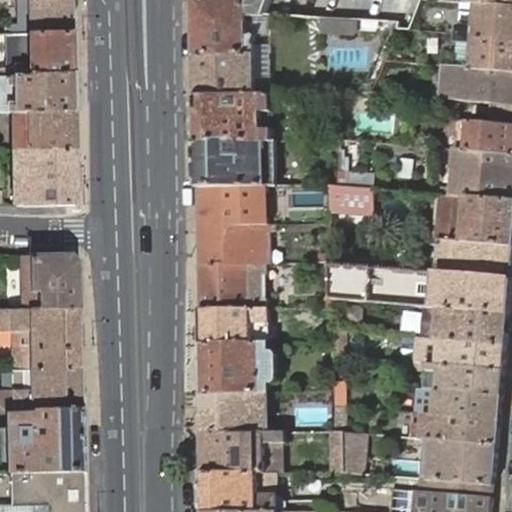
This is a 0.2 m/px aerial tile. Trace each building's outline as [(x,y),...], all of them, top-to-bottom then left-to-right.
[(25,24),(10,24),(10,35),(35,34),(73,32),(72,0),(33,0),(34,24),(25,24)] [(24,0),(25,24),(34,24),(33,0),(24,0)] [(265,18),(266,16),(266,15),(271,0),(196,0),(198,57),(252,55),(255,46),(259,36),(265,18)] [(460,2),(457,34),(511,39),(511,6),(475,4),(473,3),(464,2),(460,2)] [(356,32),(357,21),(328,19),(328,31),(356,32)] [(0,68),(0,77),(74,74),(73,32),(35,34),(10,35),(4,35),(5,69),(0,68)] [(511,71),(511,39),(457,34),(457,43),(455,67),(470,68),(511,71)] [(198,57),(199,98),(260,96),(259,55),(259,46),(255,46),(252,55),(198,57)] [(511,104),(511,71),(470,68),(455,67),(447,67),(445,99),(496,103),(511,104)] [(74,74),(0,77),(0,113),(12,113),(75,111),(74,74)] [(199,98),(200,143),(276,142),(275,130),(271,130),(266,131),(265,114),(270,114),(275,113),(274,95),(260,96),(199,98)] [(495,124),(511,126),(511,104),(496,103),(495,124)] [(12,113),(13,151),(76,150),(75,111),(12,113)] [(471,151),(511,155),(511,126),(495,124),(474,122),(453,120),(452,127),(460,128),(459,136),(458,150),(471,151)] [(279,187),(278,142),(276,142),(200,143),(201,188),(271,186),(279,187)] [(76,150),(13,151),(13,160),(22,160),(23,196),(13,196),(13,206),(24,206),(23,207),(77,206),(76,150)] [(454,196),(511,200),(511,155),(471,151),(458,150),(455,150),(454,166),(466,167),(463,190),(454,189),(452,189),(451,196),(454,196)] [(22,160),(13,160),(13,196),(23,196),(22,160)] [(466,167),(454,166),(452,189),(454,189),(463,190),(466,167)] [(377,173),(341,171),(340,186),(376,190),(377,173)] [(377,218),(376,190),(340,186),(332,185),(332,215),(377,218)] [(201,188),(201,227),(272,225),(272,216),(271,195),(271,186),(201,188)] [(511,246),(511,200),(454,196),(451,196),(443,195),(439,245),(441,245),(442,240),(450,241),(511,246)] [(270,265),(273,265),(272,232),(278,232),(278,226),(272,225),(201,227),(202,266),(270,265)] [(511,299),(511,246),(450,241),(442,240),(441,245),(439,272),(436,301),(377,296),(376,302),(426,307),(436,307),(443,308),(511,314),(511,299)] [(30,256),(20,256),(22,310),(28,310),(38,309),(79,309),(78,263),(70,255),(30,256)] [(334,300),(376,302),(377,296),(436,301),(439,272),(333,264),(334,300)] [(271,310),(276,309),(275,301),(274,297),(271,294),(268,294),(267,292),(267,284),(267,277),(269,277),(270,275),(270,265),(202,266),(203,311),(271,310)] [(436,307),(426,307),(423,339),(430,339),(440,340),(443,308),(436,307)] [(508,346),(511,314),(443,308),(440,340),(508,346)] [(0,310),(0,332),(29,332),(29,352),(19,352),(19,362),(19,371),(29,371),(79,368),(79,309),(38,309),(28,310),(22,310),(0,310)] [(203,345),(272,344),(272,338),(272,326),(271,310),(203,311),(203,345)] [(346,334),(335,332),(335,343),(335,357),(346,358),(346,334)] [(506,371),(508,346),(440,340),(430,339),(423,339),(418,338),(416,363),(428,365),(506,371)] [(272,353),(272,344),(203,345),(205,395),(269,394),(273,393),(273,384),(277,385),(279,384),(280,381),(280,372),(280,365),(280,356),(279,354),(276,352),(272,353)] [(347,383),(346,358),(335,357),(335,382),(347,383)] [(504,395),(506,371),(428,365),(416,363),(412,363),(411,369),(428,371),(426,389),(439,390),(504,395)] [(0,414),(5,414),(30,413),(33,412),(81,410),(79,368),(29,371),(29,390),(0,390),(0,414)] [(348,407),(347,383),(335,382),(335,393),(336,407),(348,407)] [(502,421),(504,395),(439,390),(426,389),(417,389),(415,413),(423,414),(437,415),(502,421)] [(205,395),(205,434),(270,434),(270,425),(269,403),(269,394),(205,395)] [(0,428),(0,474),(8,475),(82,474),(81,410),(33,412),(30,413),(5,414),(6,428),(0,428)] [(423,414),(415,413),(413,426),(421,427),(423,414)] [(500,445),(502,421),(437,415),(423,414),(421,427),(413,426),(412,439),(424,439),(426,440),(500,445)] [(346,434),(336,433),(335,433),(335,473),(347,473),(346,434)] [(269,474),(277,474),(285,473),(284,444),(289,444),(289,434),(270,434),(205,434),(206,474),(260,473),(269,474)] [(361,475),(360,435),(346,434),(347,473),(361,475)] [(496,486),(500,445),(426,440),(423,480),(496,486)] [(318,511),(318,501),(281,502),(281,497),(277,497),(277,489),(277,482),(277,474),(269,474),(260,473),(206,474),(207,511),(318,511)] [(0,474),(0,511),(73,511),(73,506),(83,506),(82,474),(8,475),(0,474)] [(495,499),(496,486),(423,480),(422,493),(495,499)] [(494,511),(495,499),(422,493),(421,492),(419,511),(494,511)]
